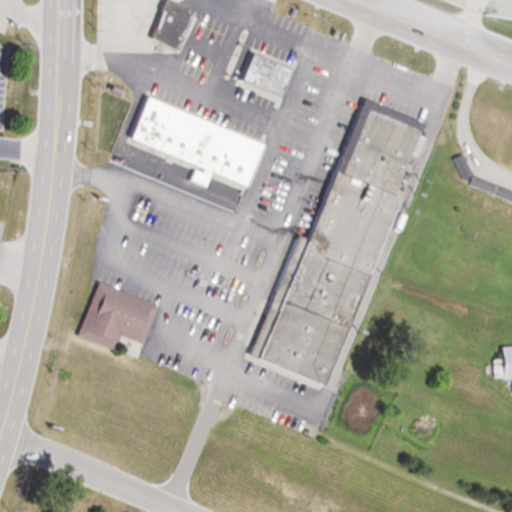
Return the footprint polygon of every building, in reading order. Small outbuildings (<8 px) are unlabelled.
[(108,0),(107,47),(127,48),(128,0),(108,0)] [(160,0),(168,0),(188,10),(171,47),(144,34),(160,0)] [(251,55),(292,72),(281,98),(239,80),(251,55)] [(148,98),(265,147),(247,190),(130,141),(148,98)] [(365,102),(309,241),(295,235),(245,360),(323,391),(400,199),(394,197),(423,126),(365,102)] [(511,189),(469,172),(458,150),(448,154),(455,176),(464,182),(511,200),(511,189)] [(98,280),(160,306),(143,347),(122,338),(115,355),(73,337),(98,280)] [(511,342),(511,375),(496,376),(491,359),(495,343),(511,342)] [(511,379),(506,380),(503,385),(505,392),(511,391),(511,379)]
